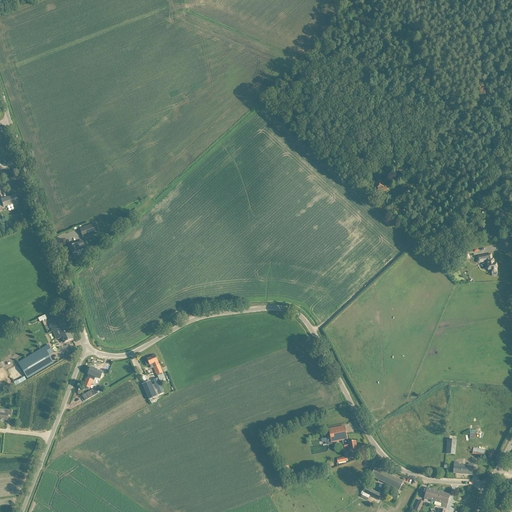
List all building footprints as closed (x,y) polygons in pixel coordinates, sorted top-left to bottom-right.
[(354,1),(348,7),(352,10),(358,5),(354,1)] [(385,186),(383,187),(383,183),(382,183),(381,180),(377,180),(378,192),(387,191),(386,184),(385,185),(385,186)] [(15,194),(11,196),(1,199),(4,207),(14,203),(14,205),(18,204),(18,202),(15,194)] [(80,228),(83,237),(98,232),(95,223),(80,228)] [(82,241),(79,242),(79,241),(74,243),(75,244),(70,246),(72,253),(78,252),(78,251),(82,250),(81,249),(85,248),(82,241)] [(491,254),(476,257),(477,263),(478,263),(483,262),(487,261),(487,264),(487,265),(488,271),(491,270),(491,273),(492,275),(494,276),(495,276),(496,275),(497,274),(497,273),(497,271),(496,269),(497,269),(496,263),(494,264),(493,259),(492,259),(491,254)] [(64,318),(59,320),(50,325),(57,340),(62,337),(65,343),(73,339),(64,318)] [(45,349),(19,364),(28,379),(54,363),(45,349)] [(146,363),(147,365),(147,366),(150,365),(153,363),(155,367),(154,367),(157,375),(163,373),(155,355),(147,359),(148,361),(146,363)] [(84,386),(89,388),(90,388),(93,379),(92,379),(93,376),(97,377),(98,375),(100,371),(91,367),(89,374),(84,386)] [(16,385),(26,380),(25,376),(14,382),(16,385)] [(157,378),(151,381),(158,396),(164,393),(157,378)] [(151,381),(142,385),(148,399),(157,396),(151,381)] [(0,408),(0,419),(7,420),(8,412),(11,413),(12,410),(0,408)] [(345,426),(340,427),(329,429),(331,442),(343,440),(344,448),(349,447),(349,450),(357,449),(356,441),(348,442),(345,426)] [(447,439),(446,454),(455,454),(457,440),(447,439)] [(474,447),(472,453),(484,456),(485,450),(474,447)] [(454,462),(454,468),(453,473),(472,475),(473,464),(468,463),(468,465),(459,464),(459,462),(454,462)] [(375,468),(373,472),(371,476),(399,490),(403,482),(375,468)] [(382,495),(366,487),(363,492),(362,495),(361,497),(368,500),(369,498),(370,495),(379,500),(382,495)] [(427,488),(426,493),(424,498),(435,501),(436,496),(439,497),(441,492),(427,488)] [(435,501),(434,504),(446,508),(450,495),(441,492),(439,497),(436,496),(435,501)] [(420,500),(415,509),(419,511),(423,502),(420,500)]
